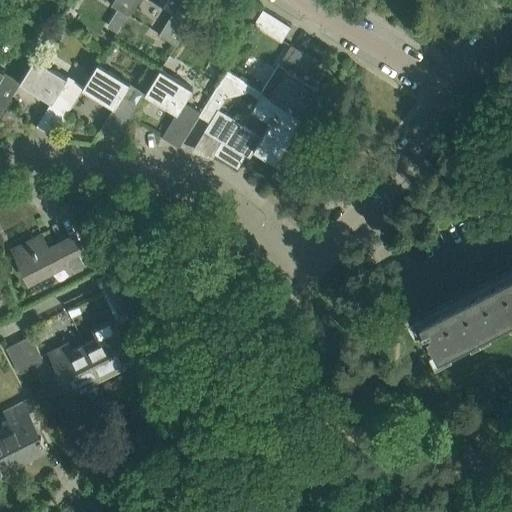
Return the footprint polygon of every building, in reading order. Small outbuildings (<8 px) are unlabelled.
[(113,0),(111,5),(117,8),(127,15),(136,0),(113,0)] [(156,0),(173,10),(159,34),(175,45),(203,1),(200,0),(188,0),(186,3),(181,0),(156,0)] [(127,15),(117,8),(112,16),(122,23),(127,15)] [(263,8),(254,22),(282,40),(291,26),(263,8)] [(279,62),(262,90),(304,116),(320,89),(317,87),(318,86),(314,83),(313,84),(309,82),(312,76),(311,76),(311,74),(311,72),(316,64),(317,63),(317,62),(317,61),(316,60),(316,59),(315,59),(315,58),(291,44),(279,63),(279,62)] [(20,81),(19,81),(20,82),(57,105),(42,129),(53,135),(83,88),(82,87),(82,86),(34,57),(20,81)] [(82,86),(82,87),(83,88),(120,110),(105,134),(116,141),(137,106),(145,93),(145,92),(97,62),(82,86)] [(0,68),(0,114),(20,82),(19,81),(18,80),(0,68)] [(145,92),(145,93),(182,116),(168,140),(179,146),(198,115),(200,111),(185,102),(193,88),(160,68),(145,92)] [(243,155),(249,158),(254,150),(275,162),(304,116),(262,90),(226,68),(200,111),(198,115),(209,122),(204,130),(222,142),(216,152),(214,151),(214,152),(238,167),(238,166),(237,165),(243,155)] [(42,233),(12,248),(27,276),(29,281),(43,273),(65,262),(69,270),(70,269),(69,268),(88,259),(88,260),(90,259),(76,232),(48,246),(42,233)] [(115,246),(104,251),(110,263),(121,257),(115,246)] [(166,295),(146,256),(145,254),(109,272),(114,282),(131,315),(134,322),(167,305),(163,297),(166,295)] [(511,260),(417,309),(432,338),(426,340),(430,348),(435,357),(436,358),(500,325),(511,318),(511,260)] [(114,282),(109,272),(96,279),(101,288),(114,282)] [(131,315),(114,282),(101,288),(102,290),(106,297),(118,322),(131,315)] [(98,337),(85,343),(100,375),(131,359),(127,352),(129,351),(126,346),(125,346),(111,320),(94,329),(98,337)] [(44,359),(42,360),(30,335),(17,341),(30,366),(45,395),(59,387),(44,359)] [(18,372),(30,366),(17,341),(6,347),(18,372)] [(70,390),(100,375),(85,343),(71,350),(67,342),(50,351),(70,390)] [(13,425),(0,431),(0,434),(14,464),(46,448),(42,440),(43,440),(41,434),(40,435),(32,420),(43,414),(34,395),(5,409),(13,425)] [(0,470),(14,464),(0,434),(0,470)]
